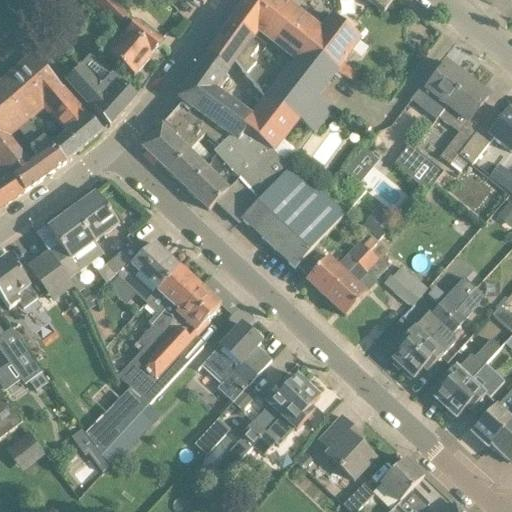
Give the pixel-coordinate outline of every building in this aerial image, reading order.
[(87,0),(117,31),(130,18),(112,0),(87,0)] [(192,0),(203,8),(204,8),(210,0),(192,0)] [(247,0),(248,0),(249,1),(337,73),(361,43),(333,20),(322,34),(281,1),(281,0),(247,0)] [(364,0),(384,15),(395,0),(364,0)] [(255,41),(256,40),(258,37),(293,64),(290,68),(295,71),(300,64),(327,86),(337,73),(249,1),(234,23),(255,41)] [(300,125),(314,134),(315,135),(320,129),(331,114),(315,102),(327,86),(300,64),(295,71),(290,68),(277,84),(250,63),(258,53),(258,50),(252,46),(256,40),(255,41),(234,23),(215,50),(231,61),(235,66),(264,101),(268,106),(297,130),(300,125)] [(135,80),(163,47),(137,25),(109,58),(135,80)] [(296,153),(285,145),(297,130),(268,106),(264,101),(252,116),(219,94),(228,82),(225,80),(235,66),(231,61),(215,50),(209,58),(208,58),(179,101),(184,104),(230,139),(237,145),(245,134),(268,152),(274,156),(286,165),(296,153)] [(112,128),(140,98),(116,76),(96,56),(69,81),(112,128)] [(0,81),(0,83),(1,85),(29,121),(30,120),(31,121),(45,108),(46,108),(45,107),(64,90),(38,59),(5,87),(0,81)] [(437,123),(439,120),(468,83),(446,66),(427,91),(423,88),(410,105),(411,106),(413,103),(437,121),(436,122),(437,123)] [(21,130),(25,135),(35,148),(34,149),(41,158),(30,166),(12,143),(10,144),(8,141),(0,146),(0,170),(6,167),(27,194),(55,175),(67,167),(69,165),(58,152),(31,121),(30,120),(29,121),(1,85),(0,83),(0,131),(2,134),(14,124),(19,131),(21,130)] [(468,83),(439,120),(450,128),(458,117),(469,125),(489,99),(468,83)] [(69,165),(104,135),(64,90),(45,107),(46,108),(72,139),(58,152),(69,165)] [(143,151),(169,174),(181,161),(182,162),(190,154),(206,137),(221,148),(230,139),(184,104),(156,136),(143,151)] [(511,116),(508,114),(496,129),(490,138),(511,154),(511,116)] [(451,169),(461,155),(476,135),(466,128),(451,148),(441,161),(451,169)] [(210,213),(221,201),(268,152),(245,134),(237,145),(230,139),(221,148),(204,166),(190,154),(182,162),(181,161),(169,174),(210,213)] [(420,156),(409,147),(395,165),(427,195),(437,186),(445,175),(420,156)] [(359,185),(379,163),(366,151),(346,174),(359,185)] [(291,170),(286,165),(274,156),(268,152),(221,201),(242,222),(291,170)] [(511,173),(499,166),(491,180),(511,193),(511,173)] [(0,183),(2,186),(0,186),(0,193),(8,206),(27,194),(6,167),(0,170),(0,183)] [(346,218),(291,170),(242,222),(287,265),(296,272),(298,269),(317,249),(346,218)] [(0,211),(8,206),(0,193),(0,211)] [(120,227),(97,196),(73,214),(96,244),(120,227)] [(365,226),(380,238),(391,225),(376,213),(365,226)] [(60,248),(47,257),(65,281),(68,283),(74,278),(104,258),(94,246),(95,245),(96,244),(73,214),(49,232),(60,248)] [(339,268),(329,259),(317,249),(298,269),(307,277),(314,269),(317,272),(308,281),(328,300),(371,255),(381,244),(374,237),(364,247),(361,244),(339,268)] [(155,246),(143,259),(141,261),(140,261),(117,278),(147,306),(158,296),(181,271),(155,246)] [(143,259),(134,247),(108,266),(117,278),(140,261),(141,261),(143,259)] [(328,300),(347,317),(368,295),(366,293),(377,281),(388,270),(371,255),(328,300)] [(48,294),(65,281),(47,257),(30,269),(48,294)] [(10,259),(0,265),(0,298),(9,311),(20,304),(24,310),(38,300),(30,289),(30,288),(10,259)] [(399,274),(386,288),(394,295),(394,296),(411,310),(428,291),(408,274),(411,270),(404,264),(397,272),(399,274)] [(119,379),(202,290),(192,281),(192,279),(188,276),(186,275),(181,271),(158,296),(147,306),(157,315),(148,324),(152,328),(138,343),(139,344),(135,347),(141,353),(118,378),(119,379)] [(84,291),(74,278),(68,283),(73,290),(77,296),(79,294),(84,291)] [(401,370),(404,373),(456,315),(477,292),(467,284),(462,289),(459,286),(416,334),(413,331),(397,350),(400,353),(391,361),(393,363),(392,365),(399,372),(401,370)] [(149,407),(189,365),(203,349),(194,341),(209,326),(207,323),(216,313),(221,308),(202,290),(119,379),(149,407)] [(484,299),(477,292),(456,315),(404,373),(402,375),(410,381),(411,379),(414,382),(424,371),(428,375),(456,343),(454,334),(468,318),(467,318),(484,299)] [(503,329),(511,337),(511,321),(500,310),(491,319),(503,329)] [(266,370),(251,356),(262,345),(241,326),(201,369),(221,387),(217,392),(232,406),(248,390),(266,370)] [(443,409),(446,412),(511,337),(503,329),(461,375),(455,370),(440,386),(443,390),(434,401),(436,402),(434,405),(441,411),(443,409)] [(0,341),(11,357),(10,358),(29,385),(42,376),(11,333),(4,337),(0,330),(0,341)] [(511,345),(509,343),(511,339),(511,337),(446,412),(447,413),(445,415),(453,422),(455,420),(457,422),(467,411),(471,415),(486,398),(480,393),(505,366),(504,365),(511,355),(511,345)] [(235,470),(249,455),(309,390),(297,379),(287,389),(283,386),(265,406),(269,409),(243,439),(244,440),(219,469),(228,478),(235,470)] [(258,398),(249,389),(234,406),(243,414),(258,398)] [(321,400),(309,390),(249,455),(235,470),(236,471),(236,470),(243,476),(255,464),(248,458),(250,455),(257,461),(262,456),(265,459),(276,446),(280,450),(288,441),(286,439),(293,430),(297,434),(315,414),(311,411),(321,400)] [(486,445),(490,448),(491,449),(511,425),(511,395),(511,394),(496,410),(495,410),(472,436),(484,447),(486,445)] [(0,445),(23,429),(0,397),(0,445)] [(136,406),(101,442),(96,449),(103,455),(143,413),(136,406)] [(161,418),(149,407),(144,413),(124,434),(136,445),(161,418)] [(364,439),(342,419),(320,443),(331,453),(327,458),(355,484),(376,461),(358,445),(364,439)] [(218,421),(199,447),(209,455),(229,430),(218,421)] [(511,425),(491,449),(508,465),(511,465),(511,425)] [(23,475),(46,458),(29,435),(6,453),(23,475)] [(110,450),(102,459),(114,470),(122,461),(110,450)] [(400,505),(424,482),(425,481),(405,462),(381,487),(400,505)] [(424,482),(400,505),(401,505),(393,511),(457,511),(453,508),(453,509),(424,482)] [(348,511),(360,511),(375,497),(364,487),(344,508),(348,511)]
